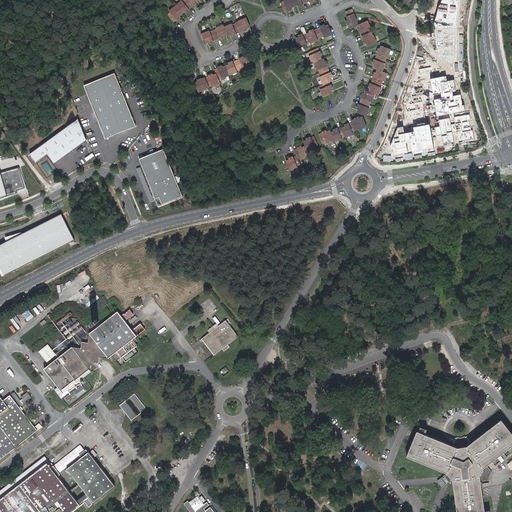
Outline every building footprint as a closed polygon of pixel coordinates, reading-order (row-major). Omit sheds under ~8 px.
[(185,0),(182,3),(181,1),(169,12),(170,13),(167,15),(173,22),(176,20),(177,20),(180,17),(179,16),(178,15),(181,13),(183,11),(184,12),(185,13),(189,10),(189,9),(194,5),(194,6),(198,2),(197,1),(196,0),(185,0)] [(297,3),(298,4),(299,7),(303,5),(303,4),(309,1),(310,2),(314,0),(284,0),(283,0),(284,2),(281,3),(284,12),(288,10),(288,11),(292,9),(291,7),(291,6),(294,4),(297,3)] [(440,0),(439,4),(437,9),(437,12),(434,20),(434,27),(434,36),(436,44),(437,48),(441,54),(444,59),(447,61),(451,63),(454,62),(456,61),(457,57),(457,50),(456,39),(457,30),(457,23),(461,1),(460,0),(440,0)] [(351,12),(350,10),(346,12),(349,20),(346,21),(347,25),(348,25),(350,28),(358,25),(356,22),(357,21),(353,11),(351,12)] [(226,32),(227,34),(227,35),(230,33),(232,36),(236,35),(236,34),(239,33),(242,31),(243,32),(247,30),(246,27),(249,26),(246,18),(238,22),(239,23),(232,26),(232,24),(224,28),(223,26),(215,29),(216,30),(213,32),(210,33),(209,31),(201,34),(204,42),(208,40),(209,43),(213,42),(213,41),(220,38),(220,39),(224,37),(224,35),(223,34),(226,32)] [(361,33),(362,36),(364,39),(363,39),(365,44),(368,43),(370,45),(377,42),(374,35),(372,36),(369,29),(371,28),(368,21),(361,24),(362,27),(358,29),(360,33),(361,33)] [(309,32),(310,34),(310,35),(307,36),(307,35),(307,34),(303,35),(303,34),(298,36),(300,39),(296,41),(299,48),(307,45),(307,44),(310,42),(311,44),(318,40),(318,39),(321,38),(324,37),(325,38),(332,35),(329,27),(326,29),(325,25),(320,27),(321,28),(314,31),(314,30),(309,32)] [(378,73),(377,73),(375,72),(373,77),(374,77),(373,80),(371,83),(369,88),(371,88),(372,89),(371,92),(370,92),(368,91),(366,94),(363,93),(362,98),(360,104),(359,104),(357,108),(361,110),(360,113),(367,116),(370,108),(368,108),(371,101),(372,102),(375,94),(378,95),(382,87),(380,87),(381,83),(382,80),(384,81),(387,73),(383,71),(386,63),(384,63),(387,56),(388,57),(391,49),(384,46),(383,49),(379,48),(377,53),(378,53),(376,60),(375,59),(373,64),(376,65),(375,68),(378,69),(380,70),(378,73)] [(319,57),(320,57),(322,56),(320,51),(319,51),(318,48),(309,52),(311,55),(309,56),(312,63),(314,63),(317,70),(319,70),(321,76),(320,77),(323,84),(321,85),(322,89),(321,89),(324,97),(331,94),(330,91),(333,89),(331,85),(329,82),(330,81),(329,78),(333,77),(331,72),(330,73),(328,70),(327,66),(328,66),(326,61),(323,62),(322,60),(321,60),(320,60),(319,57)] [(215,71),(217,75),(217,76),(214,78),(213,77),(212,74),(208,76),(208,77),(205,78),(202,80),(201,79),(197,81),(198,84),(195,85),(198,93),(206,90),(206,88),(212,86),(213,87),(220,84),(218,79),(221,77),(222,79),(237,72),(236,71),(240,69),(243,68),(244,70),(251,66),(248,59),(245,61),(245,59),(244,57),(239,59),(239,60),(236,61),(233,63),(232,62),(228,64),(229,66),(229,67),(226,68),(223,70),(223,68),(222,67),(217,68),(218,69),(215,71)] [(397,126),(389,145),(391,156),(412,152),(413,154),(434,150),(431,137),(443,135),(445,145),(475,139),(470,114),(455,117),(454,113),(465,111),(462,94),(453,95),(453,92),(457,91),(455,78),(448,80),(447,75),(434,77),(432,66),(415,70),(418,81),(413,82),(416,96),(412,96),(413,102),(407,103),(409,111),(402,112),(404,125),(397,126)] [(114,73),(83,85),(104,139),(135,126),(114,73)] [(334,130),(334,131),(335,133),(332,134),(331,133),(331,132),(328,133),(326,130),(322,132),(322,133),(319,134),(323,143),(326,141),(326,143),(334,140),(335,142),(343,138),(342,137),(345,135),(346,137),(354,134),(353,132),(356,131),(355,129),(358,128),(359,129),(367,126),(364,119),(361,120),(359,117),(355,118),(355,119),(352,120),(353,123),(350,124),(349,123),(345,125),(345,127),(346,129),(343,130),(343,128),(342,127),(339,129),(338,128),(334,130)] [(79,118),(31,153),(36,161),(48,152),(56,162),(87,139),(79,118)] [(303,149),(303,148),(302,146),(297,148),(298,149),(294,150),(297,156),(294,157),(293,156),(289,158),(289,160),(290,162),(287,163),(290,170),(298,167),(297,166),(300,164),(298,158),(301,157),(302,158),(309,155),(307,151),(315,147),(315,146),(318,145),(314,136),(311,138),(311,137),(306,139),(308,142),(304,144),(306,147),(306,148),(303,149)] [(163,149),(138,159),(158,207),(183,197),(163,149)] [(48,174),(53,171),(47,161),(42,164),(48,174)] [(19,167),(0,172),(0,197),(17,193),(17,190),(25,187),(19,167)] [(63,213),(0,244),(0,270),(3,276),(76,239),(63,213)] [(105,298),(102,301),(97,295),(85,305),(93,314),(107,301),(105,298)] [(37,306),(41,312),(47,308),(42,302),(37,306)] [(22,314),(28,321),(34,316),(28,309),(22,314)] [(123,314),(127,320),(135,314),(131,309),(123,314)] [(55,390),(62,398),(76,387),(74,385),(84,377),(90,372),(92,371),(93,362),(100,357),(109,358),(112,355),(116,361),(137,344),(132,339),(137,336),(118,311),(90,333),(89,343),(88,349),(82,348),(72,347),(71,344),(57,355),(47,363),(46,364),(48,366),(44,369),(59,387),(55,390)] [(63,326),(71,329),(73,320),(66,318),(63,326)] [(209,333),(202,338),(215,355),(222,349),(224,351),(229,347),(228,345),(237,337),(225,321),(215,328),(213,326),(207,330),(209,333)] [(57,355),(48,344),(38,352),(47,363),(57,355)] [(67,401),(76,395),(77,397),(86,391),(83,385),(65,398),(67,401)] [(14,392),(11,394),(21,407),(32,398),(27,392),(21,397),(22,399),(20,400),(14,392)] [(120,405),(131,420),(145,409),(134,394),(120,405)] [(3,400),(0,396),(0,459),(37,430),(10,395),(3,400)] [(417,431),(407,457),(448,473),(452,480),(456,511),(484,511),(485,511),(480,476),(484,469),(511,447),(511,446),(511,433),(501,420),(471,444),(468,440),(465,436),(461,438),(457,437),(455,442),(454,445),(426,434),(419,432),(417,431)] [(75,499),(79,504),(83,500),(88,506),(92,503),(87,497),(88,496),(93,502),(114,485),(88,451),(66,469),(84,491),(75,499)] [(69,511),(79,504),(75,499),(59,477),(61,475),(52,463),(51,463),(45,456),(0,491),(0,511),(69,511)] [(452,480),(448,473),(440,479),(438,481),(442,487),(444,486),(452,480)] [(200,494),(197,491),(195,493),(197,496),(190,502),(189,501),(185,504),(190,511),(215,511),(212,508),(207,511),(206,509),(211,506),(209,503),(206,504),(204,501),(206,500),(202,495),(200,497),(199,495),(200,494)]
